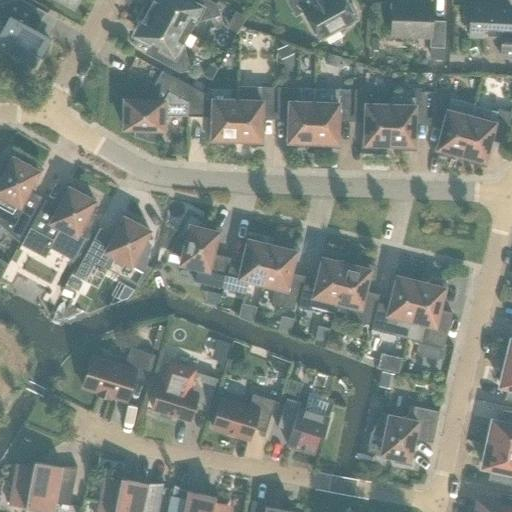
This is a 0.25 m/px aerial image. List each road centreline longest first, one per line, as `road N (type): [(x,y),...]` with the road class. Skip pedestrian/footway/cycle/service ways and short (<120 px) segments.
road 1 (unclassified): [(511,197),(160,177),(44,119)]
road 2 (residential): [(439,508),(95,439)]
road 3 (residential): [(439,508),(511,206)]
road 4 (residential): [(44,119),(112,0)]
